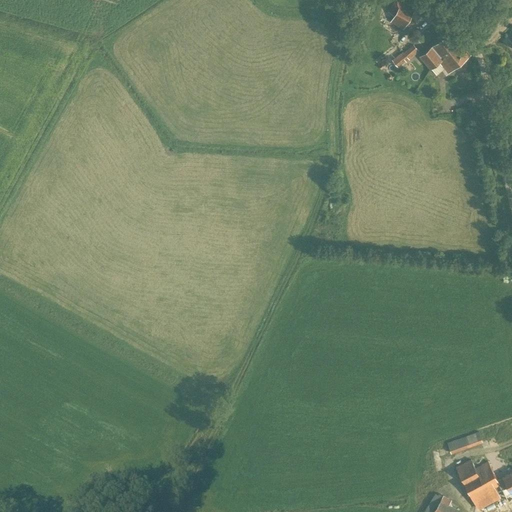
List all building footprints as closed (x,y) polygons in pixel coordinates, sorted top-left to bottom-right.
[(467,0),(482,14),(486,10),(484,9),(493,0),(467,0)] [(412,15),(399,7),(390,21),(403,29),(412,15)] [(470,55),(451,32),(420,56),(430,69),(440,61),(449,72),(470,55)] [(412,43),(392,58),(398,66),(418,51),(412,43)] [(472,103),(454,108),(458,119),(475,114),(472,103)] [(479,431),(447,442),(451,453),(482,442),(479,431)] [(456,467),(478,509),(501,497),(495,487),(499,485),(505,497),(511,493),(511,472),(503,477),(497,480),(488,461),(475,467),(471,459),(456,467)] [(463,511),(449,503),(451,499),(443,495),(439,493),(438,494),(435,492),(423,511),(463,511)]
